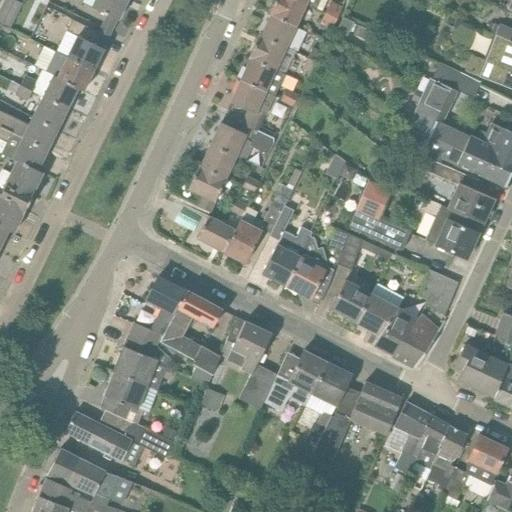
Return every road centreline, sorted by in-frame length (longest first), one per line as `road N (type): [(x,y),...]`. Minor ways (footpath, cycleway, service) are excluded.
road 1 (residential): [(429,394),(118,244)]
road 2 (residential): [(118,244),(232,0)]
road 3 (residential): [(53,218),(156,0)]
road 4 (residential): [(429,394),(511,199)]
road 5 (residential): [(74,330),(70,380),(12,511)]
road 6 (residential): [(0,326),(53,218)]
